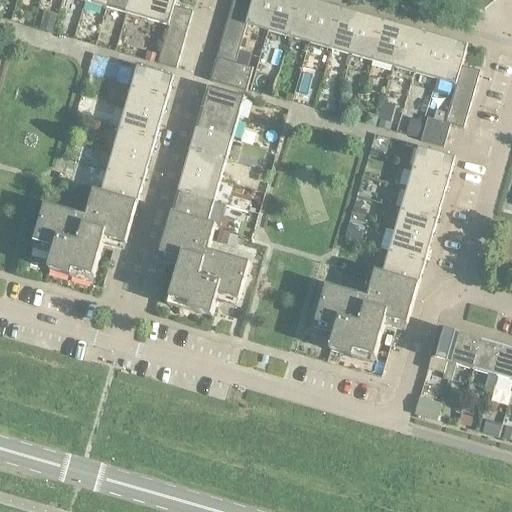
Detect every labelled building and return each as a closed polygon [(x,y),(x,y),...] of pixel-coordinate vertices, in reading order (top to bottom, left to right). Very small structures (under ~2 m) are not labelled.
[(86,0),(85,2),(106,8),(108,0),(86,0)] [(108,0),(106,8),(127,14),(131,0),(108,0)] [(131,0),(127,14),(148,20),(153,0),(131,0)] [(153,0),(148,20),(169,26),(171,22),(173,15),(175,7),(177,0),(153,0)] [(254,0),(252,6),(250,14),(248,21),(247,26),(268,32),(277,0),(254,0)] [(277,0),(268,32),(289,38),(299,0),(277,0)] [(313,1),(309,0),(299,0),(289,38),(310,44),(321,5),(313,3),(313,1)] [(494,3),(491,0),(475,0),(485,11),(485,10),(494,3)] [(252,6),(234,1),(232,9),(250,14),(252,6)] [(329,8),(321,5),(310,44),(331,50),(342,9),(329,6),(329,8)] [(193,12),(175,7),(173,15),(191,20),(193,12)] [(250,14),(232,9),(230,16),(248,21),(250,14)] [(355,13),(342,9),(331,50),(352,56),(363,17),(355,15),(355,13)] [(191,20),(173,15),(171,22),(189,27),(191,20)] [(248,21),(230,16),(228,23),(246,28),(247,26),(248,21)] [(52,32),(56,21),(44,17),(41,29),(52,32)] [(370,20),(363,17),(352,56),(373,62),(384,21),(371,18),(370,20)] [(397,25),(384,21),(373,62),(394,68),(405,29),(397,27),(397,25)] [(189,27),(171,22),(169,26),(169,29),(187,34),(189,27)] [(246,28),(228,23),(226,30),(244,35),(246,28)] [(187,34),(169,29),(167,36),(185,41),(187,34)] [(413,32),(405,29),(394,68),(414,74),(426,33),(413,30),(413,32)] [(244,35),(226,30),(224,37),(242,43),(244,35)] [(439,37),(426,33),(414,74),(435,80),(446,41),(438,39),(439,37)] [(185,41),(167,36),(165,43),(183,48),(185,41)] [(242,43),(224,37),(222,44),(240,50),(242,43)] [(454,44),(446,41),(435,80),(457,86),(458,81),(460,74),(463,67),(469,46),(455,42),(454,44)] [(183,48),(165,43),(162,50),(181,55),(183,48)] [(240,50),(222,44),(219,51),(238,57),(239,52),(240,50)] [(181,55),(162,50),(160,57),(179,63),(181,55)] [(238,57),(219,51),(217,59),(236,64),(238,57)] [(238,57),(236,64),(248,67),(251,56),(239,52),(238,57)] [(179,63),(160,57),(158,65),(177,70),(179,63)] [(236,64),(217,59),(211,82),(247,92),(254,69),(248,67),(236,64)] [(173,77),(139,67),(132,89),(168,99),(172,87),(170,86),(173,77)] [(481,72),(463,67),(460,74),(479,79),(481,72)] [(479,79),(460,74),(458,81),(477,87),(479,79)] [(477,87),(458,81),(457,86),(456,88),(475,94),(477,87)] [(245,98),(211,88),(208,97),(206,97),(203,109),(239,120),(245,98)] [(475,94),(456,88),(454,95),(473,101),(475,94)] [(168,99),(132,89),(126,110),(161,120),(163,111),(165,112),(168,99)] [(473,101),(454,95),(452,103),(470,108),(473,101)] [(338,102),(335,114),(347,118),(349,111),(346,104),(338,102)] [(470,108),(452,103),(450,110),(468,115),(470,108)] [(337,107),(327,104),(325,111),(335,114),(337,107)] [(239,120),(203,109),(199,122),(201,122),(199,131),(233,141),(239,120)] [(161,120),(126,110),(120,131),(157,141),(160,128),(158,128),(161,120)] [(437,110),(434,121),(446,124),(448,117),(449,113),(437,110)] [(468,115),(450,110),(449,113),(448,117),(466,122),(468,115)] [(369,113),(366,123),(377,126),(380,116),(369,113)] [(466,122),(448,117),(446,124),(451,126),(464,130),(466,122)] [(410,119),(406,135),(418,138),(423,123),(410,119)] [(428,119),(425,131),(448,137),(451,126),(446,124),(434,121),(428,119)] [(382,120),(380,127),(391,131),(393,124),(382,120)] [(277,121),(274,129),(283,132),(285,123),(277,121)] [(157,141),(120,131),(114,151),(149,161),(151,153),(153,153),(157,141)] [(233,141),(199,131),(196,139),(195,138),(191,151),(227,161),(233,141)] [(448,137),(425,131),(422,143),(444,149),(448,137)] [(454,158),(420,148),(413,170),(450,180),(453,168),(451,167),(454,158)] [(383,160),(385,153),(372,149),(370,157),(383,160)] [(149,161),(114,151),(108,172),(145,182),(148,170),(146,169),(149,161)] [(227,161),(191,151),(187,163),(189,164),(187,172),(221,182),(227,161)] [(450,180),(413,170),(407,191),(442,200),(444,192),(446,193),(450,180)] [(145,182),(108,172),(102,193),(95,191),(87,217),(46,205),(35,243),(56,249),(49,271),(72,277),(74,272),(95,278),(104,246),(119,250),(121,243),(127,245),(139,202),(137,201),(139,194),(141,195),(145,182)] [(221,182),(187,172),(184,180),(183,180),(179,192),(215,203),(221,182)] [(442,200),(407,191),(401,211),(438,222),(441,209),(439,209),(442,200)] [(215,203),(179,192),(175,205),(177,205),(175,213),(173,212),(161,255),(166,256),(164,263),(180,268),(171,300),(191,306),(190,311),(213,318),(219,296),(240,302),(251,264),(209,252),(217,226),(209,224),(215,203)] [(355,207),(352,219),(366,223),(369,211),(355,207)] [(438,222),(401,211),(396,232),(430,242),(432,234),(434,234),(438,222)] [(351,224),(346,240),(362,244),(366,229),(351,224)] [(430,242),(396,232),(390,253),(426,263),(429,251),(428,250),(430,242)] [(219,235),(217,244),(236,249),(238,241),(219,235)] [(426,263),(390,253),(384,274),(376,271),(369,298),(327,286),(316,324),(337,330),(331,352),(354,358),(355,353),(376,359),(385,327),(401,331),(403,324),(408,326),(420,283),(418,282),(420,275),(422,276),(426,263)] [(440,329),(428,371),(444,375),(445,371),(448,364),(453,365),(462,335),(440,329)] [(483,341),(462,335),(453,365),(448,364),(445,371),(454,374),(456,366),(474,371),(483,341)] [(503,347),(483,341),(474,371),(489,376),(495,377),(503,347)] [(511,349),(503,347),(495,377),(489,376),(487,384),(496,386),(498,378),(511,382),(511,349)] [(454,374),(445,371),(444,375),(443,380),(452,382),(454,374)] [(496,386),(487,384),(485,392),(493,394),(496,386)] [(421,399),(416,415),(437,421),(441,405),(421,399)] [(462,416),(459,426),(471,429),(474,419),(462,416)] [(486,422),(482,434),(499,439),(502,427),(486,422)] [(511,428),(507,427),(503,439),(511,441),(511,428)]
